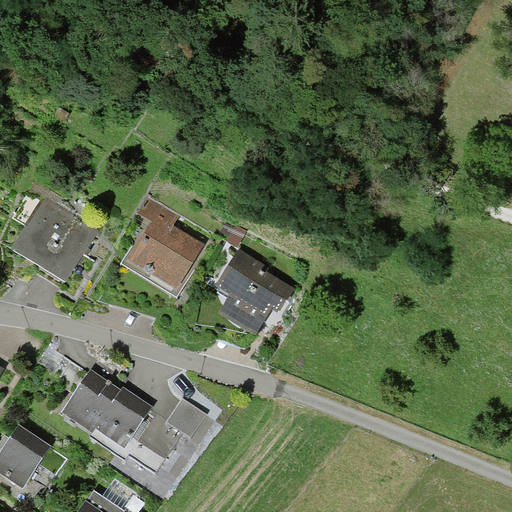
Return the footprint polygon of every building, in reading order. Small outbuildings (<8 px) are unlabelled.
[(98,233),(46,202),(19,248),(71,279),(98,233)] [(177,222),(158,211),(127,262),(178,293),(204,249),(172,230),(177,222)] [(298,292),(239,255),(219,285),(235,295),(223,313),(259,335),(277,307),(285,312),(298,292)] [(151,415),(155,405),(95,368),(68,410),(133,454),(140,441),(177,461),(179,432),(151,415)] [(186,395),(171,419),(196,435),(211,410),(186,395)] [(54,448),(21,427),(0,460),(0,471),(29,489),(54,448)] [(125,511),(95,491),(80,511),(125,511)]
